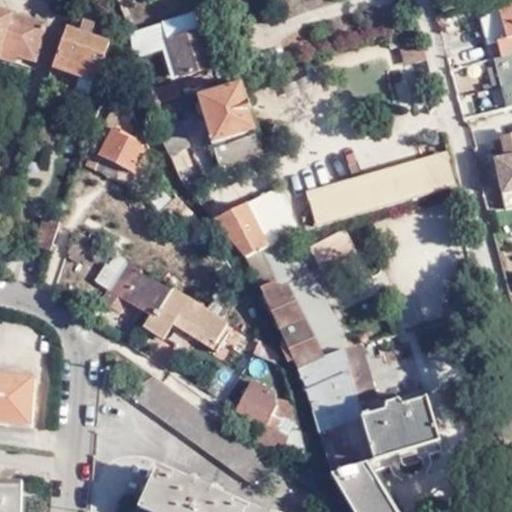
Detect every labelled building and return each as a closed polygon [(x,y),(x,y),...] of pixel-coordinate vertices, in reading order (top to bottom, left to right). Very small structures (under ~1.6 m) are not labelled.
[(511,55),(511,0),(497,4),(498,7),(480,12),(488,45),(497,42),(501,59),(511,55)] [(45,27),(0,13),(0,53),(33,64),(45,27)] [(162,23),(163,27),(178,77),(211,67),(195,13),(162,23)] [(77,32),(65,28),(52,65),(96,80),(109,44),(90,37),(94,24),(82,20),(77,32)] [(419,38),(415,26),(387,35),(391,47),(419,38)] [(178,77),(163,27),(146,32),(144,29),(125,34),(127,60),(155,52),(165,80),(178,77)] [(39,64),(49,65),(52,39),(42,38),(39,64)] [(426,64),(420,42),(399,49),(405,70),(426,64)] [(511,55),(501,59),(497,60),(509,109),(511,108),(511,55)] [(155,105),(176,99),(180,98),(176,87),(146,96),(149,107),(155,105)] [(239,88),(196,101),(220,178),(262,165),(239,88)] [(182,118),(176,99),(155,105),(149,107),(147,108),(168,159),(191,148),(178,120),(182,118)] [(488,102),(459,109),(462,120),(492,113),(488,102)] [(118,116),(107,112),(93,144),(87,159),(95,162),(97,158),(131,173),(140,152),(137,150),(139,145),(136,143),(137,141),(125,136),(128,130),(114,124),(118,116)] [(511,135),(491,141),(495,159),(505,157),(505,158),(494,162),(503,193),(511,191),(511,135)] [(447,160),(308,203),(316,229),(455,187),(447,160)] [(209,219),(241,256),(258,249),(265,246),(272,244),(302,235),(271,187),(240,207),(235,210),(231,206),(209,219)] [(33,250),(49,256),(59,227),(42,221),(33,250)] [(91,242),(71,231),(67,248),(86,253),(91,242)] [(347,232),(312,250),(325,277),(360,258),(347,232)] [(241,256),(300,370),(325,358),(339,354),(346,353),(349,351),(310,274),(307,275),(299,258),(282,265),(272,244),(265,246),(258,249),(241,256)] [(86,253),(67,248),(63,260),(83,265),(86,253)] [(138,309),(154,285),(141,276),(143,274),(115,258),(107,270),(98,285),(109,292),(101,304),(120,316),(129,303),(138,309)] [(150,316),(166,292),(154,285),(138,309),(150,316)] [(172,328),(183,335),(187,330),(213,346),(224,328),(225,326),(167,291),(166,292),(150,316),(142,331),(162,343),(172,328)] [(210,352),(213,346),(187,330),(183,335),(210,352)] [(346,353),(339,354),(354,402),(360,401),(384,394),(370,346),(346,353)] [(325,358),(300,370),(308,387),(309,415),(329,485),(345,511),(389,511),(362,467),(435,445),(423,403),(400,410),(393,405),(383,408),(381,415),(365,420),(359,421),(354,402),(339,354),(325,358)] [(148,379),(123,396),(251,488),(277,469),(148,379)] [(16,421),(30,423),(32,382),(0,380),(0,429),(15,430),(16,421)] [(302,454),(294,430),(272,418),(278,406),(274,395),(254,383),(237,412),(267,429),(263,436),(286,449),(287,447),(302,454)] [(511,440),(511,415),(510,408),(507,396),(479,403),(491,446),(511,440)] [(360,401),(354,402),(359,421),(365,420),(360,401)] [(30,430),(30,423),(16,421),(15,430),(30,430)] [(241,511),(157,475),(142,511),(144,511),(241,511)] [(0,511),(22,511),(23,485),(0,484),(0,511)]
